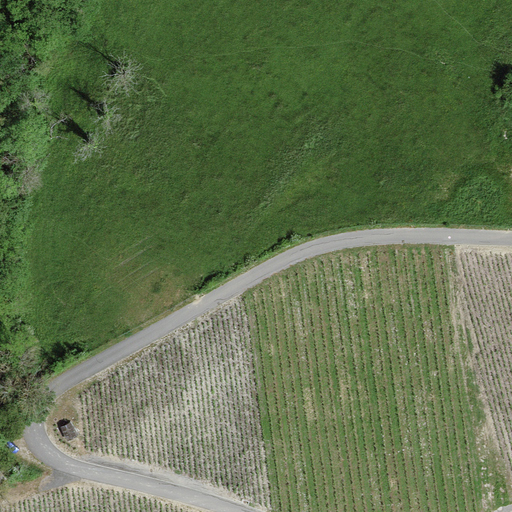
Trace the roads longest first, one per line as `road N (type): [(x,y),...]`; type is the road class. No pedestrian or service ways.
road 1 (track): [(511,238),(389,236),(299,254),(55,388),(33,421)]
road 2 (track): [(33,421),(39,444),(69,465),(238,511)]
road 3 (track): [(51,0),(0,112)]
